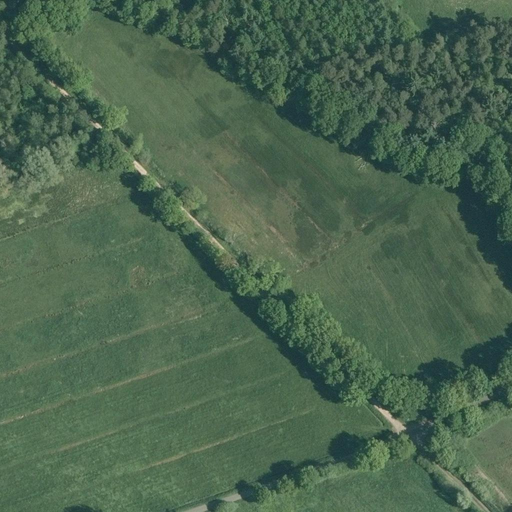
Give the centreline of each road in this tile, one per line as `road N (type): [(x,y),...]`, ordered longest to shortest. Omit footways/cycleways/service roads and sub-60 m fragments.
road 1 (track): [(406,435),(0,17)]
road 2 (unclassified): [(511,387),(390,442),(196,511)]
